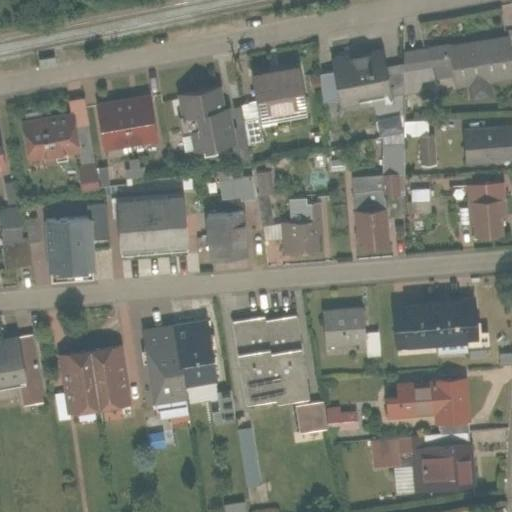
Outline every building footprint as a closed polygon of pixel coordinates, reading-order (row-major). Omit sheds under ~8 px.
[(450,43),(455,76),(457,86),(466,85),(468,98),(487,95),(485,81),(511,76),(511,52),(509,34),(450,43)] [(450,43),(428,47),(432,69),(434,80),(455,76),(450,43)] [(401,64),(401,93),(422,89),(419,71),(432,69),(428,47),(401,52),(401,64)] [(329,59),(331,72),(335,100),(336,107),(355,104),(353,92),(380,88),(381,96),(390,94),(386,67),(384,51),(329,59)] [(401,93),(401,64),(386,67),(390,94),(401,93)] [(309,116),(301,65),(251,73),(256,102),(258,116),(259,124),(309,116)] [(335,100),(331,72),(320,74),(324,101),(335,100)] [(225,107),(221,85),(176,93),(183,131),(191,129),(194,146),(200,145),(202,153),(216,151),(215,146),(236,142),(229,106),(225,107)] [(158,140),(150,94),(95,104),(103,150),(125,146),(158,140)] [(94,164),(83,98),(70,100),(72,112),(78,151),(81,166),(94,164)] [(242,104),(244,118),(258,116),(256,102),(242,104)] [(72,112),(23,120),(29,159),(78,151),(72,112)] [(259,124),(258,116),(244,118),(249,145),(262,142),(259,124)] [(401,130),(399,118),(377,122),(379,133),(380,135),(401,130)] [(418,135),(428,135),(427,121),(403,121),(403,135),(418,135)] [(511,162),(511,159),(510,132),(460,136),(463,167),(511,162)] [(434,163),(433,135),(428,135),(418,135),(419,163),(434,163)] [(397,174),(406,174),(407,146),(385,146),(385,174),(397,174)] [(311,175),(321,174),(319,161),(310,162),(311,175)] [(99,186),(95,164),(94,164),(81,166),(79,166),(82,188),(99,186)] [(132,173),(132,165),(123,166),(123,174),(119,174),(119,184),(141,183),(140,173),(132,173)] [(326,169),(327,176),(340,175),(339,167),(326,169)] [(255,197),(252,175),(243,176),(242,170),(217,173),(220,199),(240,196),(241,201),(255,199),(255,197)] [(273,170),(255,172),(258,195),(276,193),(273,170)] [(397,174),(382,176),(383,195),(399,194),(397,174)] [(356,212),(385,210),(383,195),(382,176),(353,178),(356,212)] [(467,185),(468,201),(505,198),(503,181),(467,185)] [(18,203),(14,182),(2,184),(6,206),(18,203)] [(430,201),(429,189),(410,190),(411,201),(430,201)] [(189,246),(188,235),(187,216),(185,192),(117,197),(121,251),(189,246)] [(506,217),(505,198),(468,201),(470,226),(474,226),(475,236),(504,234),(502,217),(506,217)] [(430,212),(430,201),(411,201),(406,202),(406,214),(430,212)] [(320,233),(318,202),(305,203),(306,221),(285,223),(286,236),(287,251),(316,249),(315,234),(320,233)] [(89,217),(90,239),(107,238),(105,206),(88,207),(89,217)] [(19,236),(19,210),(1,210),(1,237),(19,236)] [(356,212),(359,247),(388,244),(385,210),(356,212)] [(208,258),(249,255),(247,232),(246,211),(204,214),(206,234),(208,258)] [(187,216),(188,235),(206,234),(204,214),(187,216)] [(42,241),(37,217),(22,220),(25,236),(26,244),(42,241)] [(49,268),(92,265),(90,239),(89,217),(46,220),(49,268)] [(266,239),(286,236),(285,223),(265,225),(265,230),(266,239)] [(19,236),(1,237),(4,269),(29,265),(26,244),(25,236),(19,236)] [(478,342),(475,296),(469,296),(434,299),(437,344),(478,342)] [(437,344),(434,299),(393,301),(396,347),(437,344)] [(365,333),(364,307),(323,309),(325,344),(365,343),(365,333)] [(310,400),(297,315),(265,320),(264,316),(232,320),(244,405),(273,401),(273,405),(310,400)] [(365,333),(365,343),(366,356),(380,356),(378,332),(365,333)] [(18,336),(25,377),(17,378),(23,407),(42,403),(37,375),(40,374),(33,333),(18,336)] [(171,338),(179,387),(215,382),(207,333),(171,338)] [(25,377),(18,336),(0,339),(0,381),(17,378),(25,377)] [(183,412),(179,387),(171,338),(143,343),(154,416),(183,412)] [(99,407),(130,402),(121,343),(65,353),(75,411),(99,407)] [(438,413),(439,423),(466,421),(470,420),(467,378),(395,383),(396,394),(384,395),(386,416),(438,413)] [(54,395),(58,420),(72,417),(68,392),(54,395)] [(233,427),(229,400),(215,402),(218,421),(209,422),(211,435),(234,432),(233,427)] [(296,410),(300,432),(325,428),(320,402),(296,406),(296,410)] [(357,413),(340,414),(339,407),(328,408),(329,427),(338,426),(339,431),(358,429),(357,413)] [(439,423),(440,435),(467,433),(466,421),(439,423)] [(242,427),(250,485),(264,483),(257,426),(242,427)] [(372,469),(400,467),(399,452),(413,451),(412,437),(371,440),(372,469)] [(160,454),(158,441),(145,444),(147,456),(160,454)] [(425,497),(476,493),(472,444),(452,445),(453,453),(421,456),(425,497)]
